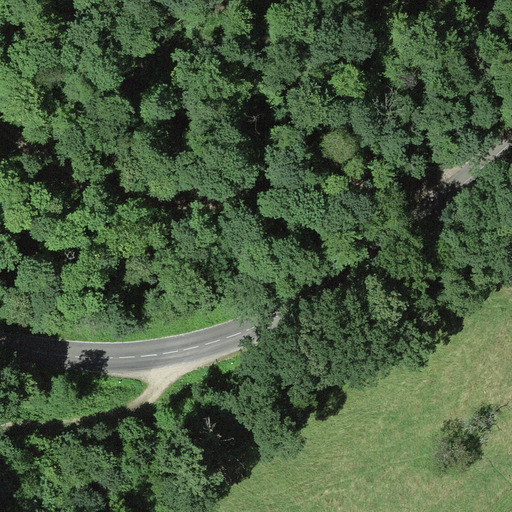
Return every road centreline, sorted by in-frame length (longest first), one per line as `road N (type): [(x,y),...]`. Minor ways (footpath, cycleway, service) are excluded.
road 1 (tertiary): [(511,140),(331,291),(274,323),(136,358),(0,348)]
road 2 (track): [(473,172),(405,167),(281,195),(161,207),(70,177),(0,119)]
road 3 (track): [(183,352),(146,401),(119,415),(0,428)]
